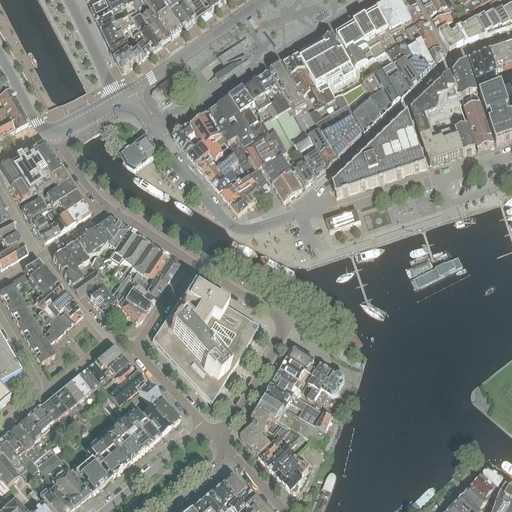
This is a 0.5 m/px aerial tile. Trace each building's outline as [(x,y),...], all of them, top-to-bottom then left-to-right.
[(115,14),(129,6),(125,0),(112,0),(108,2),(115,14)] [(160,0),(139,0),(134,3),(132,5),(137,14),(140,13),(141,15),(148,10),(155,22),(157,21),(171,43),(172,41),(182,35),(160,4),(162,3),(160,0)] [(160,0),(162,3),(163,2),(185,33),(196,25),(179,0),(160,0)] [(179,0),(196,25),(211,14),(201,0),(179,0)] [(201,0),(211,14),(212,13),(221,7),(222,6),(217,0),(201,0)] [(401,0),(399,1),(398,2),(402,8),(413,2),(412,0),(401,0)] [(425,9),(432,6),(428,0),(420,0),(423,5),(424,9),(425,9)] [(428,0),(432,6),(434,10),(436,14),(430,18),(430,19),(444,12),(445,13),(441,15),(442,17),(432,22),(433,24),(449,15),(443,5),(440,0),(428,0)] [(440,0),(443,5),(449,15),(451,14),(450,12),(452,11),(447,2),(450,0),(440,0)] [(456,0),(467,17),(475,12),(475,11),(467,0),(456,0)] [(467,0),(475,11),(483,6),(479,0),(467,0)] [(96,25),(101,22),(111,16),(115,14),(108,2),(90,12),(96,25)] [(414,30),(402,8),(398,2),(388,7),(403,37),(414,30)] [(402,8),(414,30),(415,33),(416,32),(411,22),(407,13),(417,8),(413,2),(402,8)] [(436,14),(434,10),(432,6),(425,9),(430,18),(436,14)] [(377,13),(388,34),(393,42),(399,53),(403,50),(406,48),(408,47),(403,37),(388,7),(377,13)] [(407,13),(411,22),(421,17),(417,8),(407,13)] [(511,10),(511,9),(511,8),(503,13),(511,28),(511,10)] [(148,10),(141,15),(162,49),(171,43),(157,21),(155,22),(148,10)] [(511,28),(503,13),(502,11),(495,16),(494,16),(504,32),(511,29),(511,28)] [(138,16),(132,19),(140,37),(141,37),(145,42),(143,43),(144,46),(146,44),(153,55),(161,49),(162,49),(141,15),(140,13),(137,14),(138,16)] [(377,13),(365,20),(381,47),(382,49),(393,42),(388,34),(387,34),(380,22),(382,22),(377,13)] [(456,25),(466,19),(464,14),(454,20),(456,25)] [(494,16),(495,16),(494,14),(486,19),(485,19),(495,35),(504,32),(494,16)] [(454,24),(449,15),(433,24),(437,32),(454,24)] [(102,24),(97,27),(101,35),(116,26),(111,16),(101,22),(102,24)] [(421,17),(411,22),(416,32),(426,26),(421,17)] [(469,44),(486,38),(476,22),(477,22),(474,17),(459,26),(460,28),(457,31),(455,28),(449,32),(447,29),(438,35),(449,54),(468,43),(469,45),(469,44)] [(485,19),(486,19),(485,17),(477,22),(476,22),(486,38),(495,35),(485,19)] [(116,26),(101,35),(106,45),(122,36),(128,33),(132,42),(140,37),(132,19),(117,27),(116,26)] [(365,20),(354,27),(365,46),(370,53),(381,47),(365,20)] [(426,26),(416,32),(415,33),(419,41),(430,35),(426,28),(426,26)] [(336,37),(356,71),(368,65),(367,64),(374,60),(375,61),(385,55),(393,67),(383,75),(385,78),(388,83),(398,76),(400,75),(400,77),(403,75),(406,78),(413,73),(399,53),(393,42),(382,49),(381,47),(370,53),(365,46),(354,27),(353,27),(347,30),(336,37)] [(415,33),(414,30),(403,37),(405,35),(413,50),(406,54),(416,69),(419,67),(421,66),(424,69),(428,75),(434,70),(426,56),(419,41),(415,33)] [(419,41),(426,56),(438,49),(430,35),(419,41)] [(122,36),(106,45),(110,53),(126,43),(122,36)] [(134,45),(130,47),(134,54),(138,51),(145,61),(153,55),(146,44),(144,46),(143,43),(145,42),(141,37),(140,37),(132,42),(134,45)] [(333,39),(323,46),(344,84),(355,77),(333,39)] [(126,43),(110,53),(114,62),(130,52),(127,44),(126,43)] [(313,51),(330,82),(334,89),(344,84),(323,46),(313,51)] [(511,70),(511,46),(490,54),(497,75),(511,70)] [(443,60),(438,49),(426,56),(434,70),(434,69),(434,70),(442,63),(443,60)] [(403,50),(399,53),(413,73),(419,83),(428,75),(424,69),(421,71),(419,67),(416,69),(406,54),(403,50)] [(134,54),(126,58),(133,70),(145,61),(138,51),(134,54)] [(313,51),(298,59),(316,90),(330,82),(313,51)] [(497,75),(490,54),(480,59),(488,82),(494,80),(494,76),(497,75)] [(126,58),(115,64),(121,75),(124,76),(133,70),(126,58)] [(298,59),(284,67),(303,99),(306,97),(316,114),(335,103),(334,101),(335,100),(329,90),(326,92),(319,96),(316,90),(298,59)] [(488,82),(480,59),(469,64),(476,84),(479,83),(480,86),(488,84),(488,82)] [(225,70),(218,76),(221,80),(243,65),(241,63),(231,66),(225,70)] [(461,101),(459,105),(460,109),(479,103),(477,96),(466,65),(453,76),(461,101)] [(307,140),(319,133),(315,126),(309,116),(281,69),(270,76),(285,101),(291,113),(295,119),(294,119),(307,140)] [(362,82),(364,86),(383,75),(381,71),(362,82)] [(400,75),(398,76),(411,94),(421,85),(419,83),(413,73),(406,78),(403,75),(400,77),(400,75)] [(364,86),(361,88),(365,95),(381,122),(394,109),(395,109),(398,106),(400,104),(388,83),(385,78),(383,75),(364,86)] [(398,76),(388,83),(400,104),(402,102),(411,94),(398,76)] [(153,99),(155,102),(162,111),(166,109),(165,107),(168,104),(170,106),(173,104),(169,97),(172,95),(173,96),(173,95),(176,93),(177,93),(177,92),(179,91),(180,91),(180,90),(183,88),(184,88),(176,77),(162,87),(155,92),(154,92),(153,93),(153,94),(152,94),(152,95),(152,96),(151,97),(151,98),(152,99),(153,99)] [(268,77),(257,84),(276,116),(276,115),(279,119),(291,113),(285,101),(283,102),(268,77)] [(421,145),(438,140),(455,134),(467,130),(460,109),(459,105),(450,79),(411,115),(411,116),(416,129),(421,145)] [(257,84),(243,94),(257,118),(269,138),(267,139),(280,160),(281,160),(284,165),(288,163),(298,157),(298,158),(300,157),(313,150),(307,140),(294,119),(295,119),(291,113),(279,119),(276,115),(276,116),(257,84)] [(480,93),(481,97),(479,98),(496,148),(511,142),(511,123),(501,90),(500,90),(499,86),(480,93)] [(356,102),(365,95),(361,88),(342,98),(347,108),(348,109),(356,102)] [(229,103),(257,145),(267,139),(269,138),(243,94),(229,103)] [(381,122),(365,95),(356,102),(372,130),(381,122)] [(10,96),(0,100),(0,109),(1,112),(15,105),(10,96)] [(335,100),(334,101),(335,103),(340,112),(347,108),(342,98),(339,99),(339,98),(335,100)] [(356,102),(348,109),(353,119),(364,137),(364,138),(372,130),(356,102)] [(237,143),(245,153),(257,145),(229,103),(218,111),(237,143)] [(15,105),(1,112),(4,117),(11,131),(12,131),(14,136),(15,135),(27,129),(20,115),(18,110),(15,105)] [(494,148),(479,107),(464,112),(477,154),(494,148)] [(323,122),(315,126),(319,133),(321,136),(322,135),(338,162),(362,140),(362,139),(351,121),(353,119),(348,109),(347,108),(340,112),(323,122)] [(0,142),(1,142),(13,136),(11,131),(4,117),(1,112),(0,109),(0,142)] [(222,140),(233,157),(239,167),(241,170),(248,165),(248,164),(250,162),(245,153),(237,143),(218,111),(208,117),(222,140)] [(314,113),(309,116),(315,126),(323,122),(318,115),(316,116),(314,113)] [(197,125),(189,130),(201,148),(209,158),(215,166),(224,159),(215,145),(222,140),(208,117),(200,122),(197,125)] [(418,150),(412,130),(408,119),(408,118),(407,120),(403,123),(398,128),(394,132),(394,131),(391,134),(392,134),(388,138),(388,137),(383,142),(380,146),(380,145),(377,148),(373,152),(368,156),(368,157),(364,160),(361,163),(358,167),(358,166),(353,171),(349,174),(346,177),(347,177),(343,181),(338,185),(334,189),(333,190),(333,192),(334,192),(336,199),(336,201),(338,200),(342,199),(343,199),(349,197),(353,195),(353,196),(356,194),(360,193),(366,191),(370,190),(374,189),(374,188),(378,187),(384,185),(388,183),(388,184),(392,182),(396,181),(402,179),(406,178),(410,177),(410,176),(414,175),(420,173),(422,172),(426,171),(425,169),(425,170),(418,150)] [(174,143),(174,144),(179,150),(187,159),(196,152),(198,150),(201,148),(189,130),(188,131),(182,135),(182,136),(180,136),(180,137),(179,137),(178,137),(178,138),(177,138),(177,139),(176,139),(176,140),(175,140),(175,141),(175,142),(174,142),(174,143)] [(467,130),(455,134),(463,159),(463,158),(467,157),(467,158),(471,156),(475,154),(467,130)] [(337,163),(321,136),(319,133),(307,140),(313,150),(327,173),(328,173),(337,163)] [(438,140),(421,145),(429,168),(430,170),(463,159),(455,134),(438,140)] [(120,158),(125,168),(142,155),(149,164),(159,156),(156,153),(154,150),(152,148),(150,145),(148,142),(146,139),(145,140),(140,144),(136,146),(136,147),(132,150),(131,150),(121,158),(120,158)] [(280,160),(267,139),(257,145),(245,153),(250,162),(248,164),(248,165),(255,177),(255,178),(259,175),(258,175),(262,173),(280,160)] [(43,147),(30,154),(40,170),(48,182),(61,173),(57,168),(52,161),(43,147)] [(196,152),(187,159),(196,169),(207,160),(209,158),(201,148),(198,150),(196,152)] [(327,173),(313,150),(300,157),(316,182),(327,173)] [(18,160),(6,166),(7,167),(29,202),(52,189),(47,182),(48,182),(40,170),(30,155),(30,154),(28,155),(19,160),(18,160)] [(149,164),(142,155),(125,168),(134,175),(149,164)] [(212,188),(219,197),(236,182),(230,174),(239,167),(233,157),(226,162),(227,165),(218,173),(221,178),(219,180),(220,181),(212,188)] [(288,163),(291,169),(293,173),(305,192),(316,182),(300,157),(298,158),(298,157),(288,163)] [(207,160),(196,169),(204,178),(212,188),(220,181),(219,180),(221,178),(218,173),(227,165),(226,162),(224,159),(215,166),(209,158),(207,160)] [(280,160),(262,173),(272,188),(272,189),(273,190),(276,194),(275,194),(276,196),(276,195),(279,200),(280,201),(282,206),(283,207),(284,207),(285,206),(289,203),(290,203),(291,203),(295,199),(296,199),(296,198),(302,194),(292,177),(291,177),(284,165),(281,160),(280,160)] [(7,167),(0,169),(0,179),(0,180),(8,192),(18,208),(29,202),(7,167)] [(69,186),(62,176),(61,173),(48,182),(47,182),(52,189),(55,194),(69,186)] [(133,175),(129,182),(166,205),(171,198),(133,175)] [(257,187),(256,188),(264,197),(270,191),(269,190),(259,175),(255,178),(255,177),(252,179),(257,187)] [(238,200),(240,198),(256,188),(257,187),(252,179),(233,191),(232,190),(221,198),(230,210),(240,202),(238,200)] [(51,211),(75,196),(69,186),(55,194),(45,200),(43,199),(39,201),(47,214),(48,213),(49,215),(53,213),(51,211)] [(230,210),(238,220),(239,218),(264,197),(256,188),(240,198),(238,200),(240,202),(230,210)] [(66,216),(82,206),(75,196),(51,211),(53,213),(58,221),(66,216)] [(29,226),(40,220),(49,215),(48,213),(47,214),(39,201),(20,211),(29,226)] [(0,228),(9,223),(0,204),(0,228)] [(82,206),(66,216),(74,228),(90,218),(82,206)] [(49,215),(44,218),(45,218),(49,225),(45,228),(47,231),(53,227),(59,238),(66,233),(58,221),(53,213),(49,215)] [(195,213),(190,221),(220,239),(225,231),(224,230),(195,213)] [(360,226),(356,214),(326,224),(330,236),(360,226)] [(66,216),(58,221),(66,233),(74,228),(66,216)] [(40,220),(29,226),(37,237),(47,231),(45,228),(40,221),(40,220)] [(105,249),(113,254),(126,235),(109,223),(95,232),(96,232),(106,249),(105,249)] [(10,225),(0,230),(0,242),(15,235),(10,225)] [(43,248),(59,238),(53,227),(47,231),(37,237),(43,248)] [(75,245),(94,274),(97,272),(98,273),(105,268),(106,267),(108,268),(111,265),(108,263),(102,265),(98,259),(105,249),(106,249),(96,232),(75,245)] [(108,263),(111,265),(118,270),(121,265),(135,245),(134,245),(137,242),(127,235),(114,254),(108,263)] [(16,236),(0,244),(2,248),(4,248),(7,254),(11,252),(21,246),(16,236)] [(117,272),(111,280),(120,286),(122,287),(149,250),(148,249),(137,242),(135,245),(121,265),(128,270),(123,276),(117,272)] [(81,282),(88,277),(83,269),(87,266),(93,274),(94,274),(75,245),(60,255),(67,266),(70,264),(81,282)] [(21,246),(11,252),(18,263),(27,258),(21,246)] [(120,286),(112,297),(116,300),(113,304),(116,308),(119,311),(120,310),(122,311),(125,307),(131,311),(132,311),(123,305),(131,293),(138,284),(142,279),(157,256),(149,250),(122,287),(120,286)] [(2,252),(0,252),(0,273),(17,264),(18,263),(11,252),(7,254),(4,256),(2,252)] [(71,289),(81,282),(70,264),(67,266),(60,255),(52,260),(61,274),(62,273),(64,277),(63,277),(71,289)] [(142,279),(138,284),(148,291),(153,284),(168,263),(167,263),(167,262),(157,256),(142,279)] [(415,293),(463,269),(458,258),(410,282),(415,293)] [(168,263),(153,284),(164,291),(167,286),(178,270),(168,263)] [(29,281),(43,271),(39,266),(35,266),(23,273),(25,276),(29,281)] [(27,282),(27,283),(33,291),(49,279),(43,271),(29,281),(27,282)] [(81,282),(71,289),(79,301),(84,297),(89,302),(100,294),(96,288),(105,282),(98,273),(97,272),(94,274),(93,274),(93,275),(89,278),(88,277),(81,282)] [(27,282),(29,281),(25,276),(24,277),(2,289),(4,293),(0,295),(0,298),(2,303),(17,294),(14,289),(22,284),(23,286),(27,283),(27,282)] [(388,277),(362,286),(365,294),(391,285),(388,277)] [(49,279),(33,291),(39,300),(39,301),(56,287),(49,279)] [(131,293),(123,305),(132,311),(144,319),(150,312),(139,304),(141,301),(145,297),(148,291),(138,284),(131,293)] [(148,291),(145,297),(155,304),(164,291),(153,284),(148,291)] [(56,287),(39,301),(39,300),(34,305),(41,314),(62,296),(63,295),(56,287)] [(225,311),(220,308),(195,293),(189,289),(185,295),(183,297),(180,303),(179,303),(174,310),(174,311),(169,317),(169,318),(164,326),(163,327),(158,334),(158,335),(153,342),(152,343),(152,344),(158,351),(202,398),(203,397),(218,383),(223,388),(239,361),(247,348),(256,333),(257,331),(225,311)] [(105,318),(116,308),(113,304),(102,292),(100,294),(89,302),(101,317),(105,318)] [(6,309),(21,301),(17,294),(2,303),(6,309)] [(41,314),(37,317),(45,329),(47,327),(56,319),(62,314),(72,305),(65,297),(64,297),(62,296),(41,314)] [(141,301),(139,304),(150,312),(155,304),(145,297),(141,301)] [(24,305),(21,301),(6,309),(10,316),(28,305),(27,303),(24,305)] [(14,322),(28,314),(26,309),(29,306),(28,305),(10,316),(14,322)] [(62,314),(74,326),(83,318),(72,305),(62,314)] [(120,310),(119,311),(134,328),(138,328),(143,321),(144,320),(144,319),(132,311),(131,311),(125,307),(122,311),(120,310)] [(32,320),(28,314),(14,322),(18,329),(32,320)] [(62,314),(56,319),(69,331),(74,326),(62,314)] [(36,327),(34,323),(38,321),(36,317),(32,320),(18,329),(21,335),(36,327)] [(69,331),(56,319),(47,327),(51,330),(46,334),(49,338),(44,342),(47,346),(48,349),(54,343),(55,344),(63,337),(63,336),(69,331)] [(25,342),(40,333),(36,327),(21,335),(25,342)] [(25,342),(29,348),(43,340),(40,333),(25,342)] [(33,355),(47,346),(44,342),(43,341),(44,341),(43,340),(29,348),(33,355)] [(0,342),(0,411),(5,408),(2,403),(0,404),(0,388),(20,377),(0,342)] [(51,353),(48,349),(47,346),(33,355),(36,361),(51,353)] [(112,350),(108,354),(103,358),(112,368),(121,360),(118,357),(112,350)] [(40,368),(43,366),(54,359),(51,353),(36,361),(40,368)] [(293,354),(287,363),(297,370),(304,358),(298,355),(296,354),(293,354)] [(94,366),(100,372),(103,369),(106,372),(112,368),(103,358),(94,366)] [(297,370),(312,379),(319,367),(304,358),(297,370)] [(121,360),(112,368),(106,372),(105,373),(108,377),(112,381),(128,368),(121,360)] [(304,382),(308,385),(312,379),(297,370),(287,363),(281,374),(302,387),(304,382)] [(108,377),(105,373),(103,376),(100,372),(94,366),(87,372),(99,388),(105,394),(102,390),(104,389),(100,384),(108,377)] [(307,402),(308,403),(313,406),(332,376),(319,367),(312,379),(308,385),(309,385),(307,389),(308,389),(313,392),(308,400),(307,402)] [(128,368),(112,381),(118,389),(135,376),(135,375),(128,368)] [(78,378),(92,394),(97,390),(98,391),(98,392),(105,400),(108,398),(113,394),(110,391),(106,395),(105,394),(99,388),(87,372),(78,378)] [(113,394),(108,398),(118,410),(130,400),(146,387),(136,376),(135,376),(118,389),(119,390),(113,394)] [(280,376),(274,386),(298,401),(301,396),(297,394),(301,387),(298,386),(297,386),(280,376)] [(333,376),(322,393),(332,400),(334,401),(337,400),(339,397),(338,394),(344,383),(343,380),(340,378),(337,378),(333,376)] [(78,378),(71,385),(84,401),(89,397),(96,405),(99,403),(92,394),(78,378)] [(78,405),(84,401),(71,385),(62,392),(80,413),(83,411),(78,405)] [(311,409),(305,405),(298,401),(274,386),(265,400),(286,412),(290,406),(303,414),(299,420),(326,436),(331,421),(326,418),(311,409)] [(146,387),(130,400),(144,415),(150,409),(159,401),(155,397),(147,390),(148,389),(146,387)] [(57,396),(55,398),(68,414),(69,413),(73,418),(75,416),(80,421),(84,418),(80,413),(62,392),(57,396)] [(314,406),(312,409),(327,419),(328,417),(330,418),(330,416),(335,404),(331,402),(332,400),(322,393),(314,406)] [(68,414),(55,398),(47,405),(68,431),(74,427),(68,420),(67,421),(64,417),(68,414)] [(257,413),(288,432),(317,450),(326,436),(299,420),(298,421),(285,413),(286,412),(265,400),(257,413)] [(180,423),(159,401),(150,409),(160,421),(170,431),(174,429),(180,423)] [(47,405),(39,411),(52,427),(56,423),(65,434),(68,431),(47,405)] [(148,427),(140,418),(133,410),(129,414),(124,408),(119,411),(125,418),(150,448),(160,440),(148,427)] [(170,431),(160,421),(150,409),(144,415),(141,417),(161,440),(170,431)] [(52,427),(39,411),(26,421),(39,437),(52,427)] [(257,413),(251,423),(254,424),(252,427),(265,434),(265,435),(267,432),(265,431),(271,422),(282,429),(272,441),(275,444),(279,441),(283,437),(288,432),(257,413)] [(151,448),(150,448),(125,418),(114,428),(139,457),(146,451),(147,452),(151,448)] [(41,440),(39,437),(26,421),(18,428),(32,447),(41,440)] [(258,460),(270,448),(263,441),(266,439),(263,436),(265,435),(252,427),(251,429),(253,430),(240,441),(248,449),(258,460)] [(139,457),(114,428),(104,436),(129,466),(130,466),(133,463),(139,457)] [(33,449),(16,430),(8,437),(23,456),(33,466),(49,452),(46,449),(43,452),(37,445),(34,448),(33,449)] [(129,466),(104,436),(94,445),(119,475),(123,472),(123,471),(129,466)] [(23,456),(8,437),(0,443),(16,461),(23,456)] [(285,439),(283,437),(279,441),(275,444),(270,448),(258,460),(266,469),(282,453),(286,449),(281,445),(282,444),(281,443),(285,439)] [(16,461),(0,443),(0,455),(19,479),(26,487),(40,475),(37,470),(33,466),(23,456),(16,461)] [(119,475),(94,445),(84,454),(85,455),(109,483),(116,477),(119,475)] [(275,479),(295,461),(286,451),(267,470),(275,479)] [(49,452),(33,466),(37,470),(40,475),(53,491),(70,511),(73,511),(89,499),(67,473),(63,469),(59,464),(53,457),(49,452)] [(19,479),(0,455),(0,470),(12,485),(19,479)] [(81,486),(91,498),(98,492),(102,489),(109,483),(85,455),(85,456),(87,459),(71,472),(82,485),(81,486)] [(189,461),(186,463),(186,464),(185,463),(185,464),(183,462),(176,468),(184,478),(191,472),(189,470),(190,469),(190,468),(193,465),(189,461)] [(275,480),(282,486),(301,468),(295,461),(275,479),(275,480)] [(511,465),(505,461),(500,469),(511,476),(511,465)] [(306,463),(301,468),(282,486),(291,496),(292,497),(292,496),(293,498),(294,498),(298,494),(298,491),(295,489),(301,484),(301,482),(305,478),(303,477),(307,472),(309,474),(313,470),(306,463)] [(12,485),(0,470),(0,482),(6,490),(12,485)] [(480,482),(490,491),(498,499),(504,490),(507,486),(488,474),(480,482)] [(326,477),(312,511),(323,511),(335,481),(326,477)] [(222,487),(229,497),(240,488),(234,481),(229,480),(229,481),(222,487)] [(0,497),(4,502),(11,496),(6,490),(0,482),(0,497)] [(480,482),(472,490),(486,504),(486,503),(491,498),(496,503),(498,499),(490,491),(480,482)] [(431,486),(404,511),(416,511),(436,492),(431,486)] [(222,487),(210,497),(221,510),(222,510),(232,501),(229,497),(222,487)] [(229,497),(232,501),(234,503),(245,494),(240,488),(229,497)] [(481,511),(488,505),(486,503),(486,504),(472,490),(463,499),(477,511),(481,511)] [(39,499),(41,501),(49,511),(70,511),(53,491),(46,496),(44,494),(39,499)] [(511,511),(511,495),(505,491),(499,500),(494,511),(511,511)] [(47,511),(43,506),(42,507),(31,493),(26,497),(37,510),(34,511),(47,511)] [(228,511),(243,511),(253,503),(254,502),(245,494),(234,503),(227,510),(228,511)] [(221,510),(210,497),(204,502),(200,505),(206,511),(223,511),(222,510),(221,510)] [(477,511),(463,499),(455,508),(459,511),(477,511)] [(255,504),(253,503),(243,511),(262,511),(255,504)]
